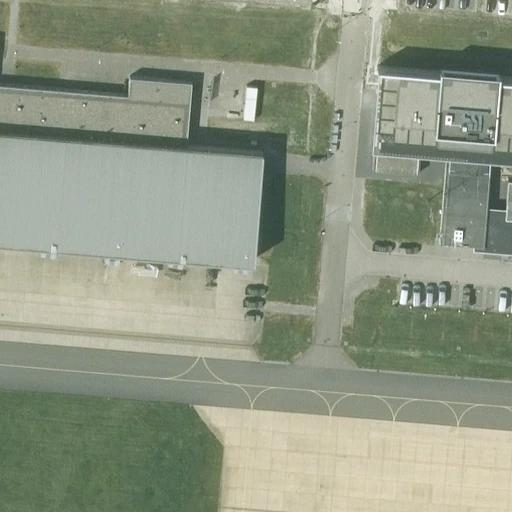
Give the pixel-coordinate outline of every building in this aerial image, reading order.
[(511,77),(494,76),(495,68),(434,62),(434,70),(398,68),(380,66),(380,67),(372,170),(418,174),(418,173),(421,136),(432,137),(500,143),(511,143),(511,77)] [(127,95),(0,83),(0,239),(253,261),(262,151),(185,145),(186,140),(191,81),(129,76),(127,95)] [(256,86),(245,85),(242,119),(253,120),(256,86)] [(207,117),(205,131),(240,134),(241,119),(207,117)] [(439,242),(472,245),(484,246),(488,202),(492,145),(447,141),(439,242)] [(506,203),(488,202),(484,246),(511,247),(511,218),(504,218),(506,203)]
